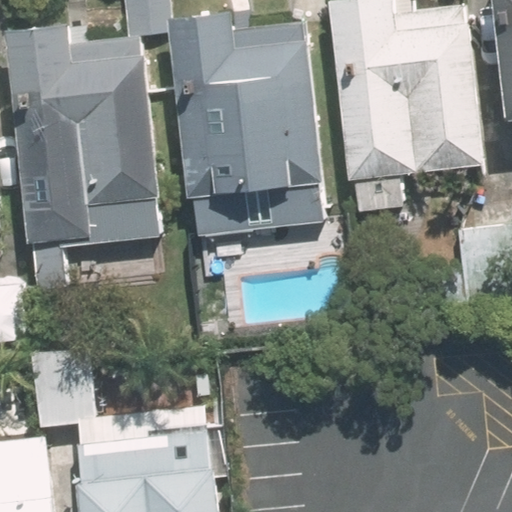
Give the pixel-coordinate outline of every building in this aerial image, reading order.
[(177,210),(158,0),(124,0),(128,30),(80,36),(78,19),(9,27),(12,52),(3,53),(25,229),(32,228),(37,287),(172,275),(167,211),(177,210)] [(317,0),(319,13),(340,200),(351,201),(353,221),(413,216),(410,180),(494,173),(478,0),(462,0),(404,7),(403,0),(317,0)] [(511,0),(496,0),(510,127),(511,126),(511,0)] [(340,200),(319,13),(247,21),(246,9),(170,18),(195,238),(325,223),(323,202),(340,200)] [(25,229),(3,53),(0,53),(0,215),(8,215),(10,230),(25,229)] [(83,424),(88,511),(237,511),(231,402),(102,410),(99,356),(43,360),(47,426),(83,424)] [(68,511),(66,443),(0,445),(0,511),(68,511)]
